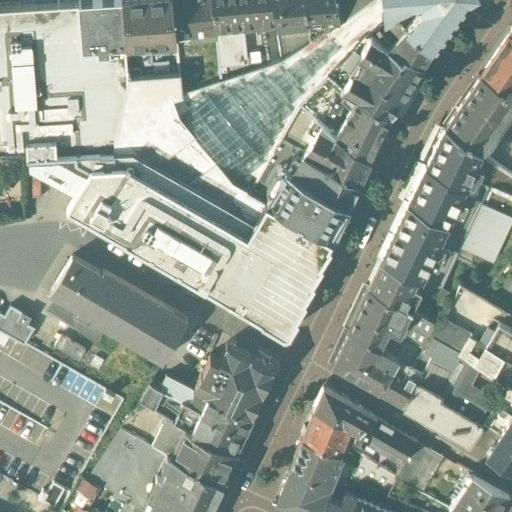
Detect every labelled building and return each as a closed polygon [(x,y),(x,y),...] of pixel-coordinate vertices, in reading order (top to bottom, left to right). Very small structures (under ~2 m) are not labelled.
[(0,152),(26,154),(26,157),(29,157),(30,167),(74,191),(94,150),(127,75),(122,0),(67,0),(0,5),(0,152)] [(179,70),(171,0),(122,0),(127,75),(179,70)] [(211,0),(171,0),(179,70),(180,93),(220,80),(211,0)] [(211,0),(220,80),(280,59),(271,0),(211,0)] [(271,0),(280,59),(310,40),(303,0),(271,0)] [(303,0),(310,40),(339,20),(335,0),(303,0)] [(335,0),(339,20),(367,0),(335,0)] [(423,0),(419,5),(446,27),(465,0),(382,0),(383,10),(404,0),(423,0)] [(432,48),(446,27),(419,5),(404,26),(432,48)] [(391,13),(367,29),(375,35),(381,30),(385,36),(390,41),(388,45),(401,55),(404,52),(421,66),(432,48),(404,26),(391,13)] [(403,96),(421,66),(404,52),(401,55),(388,45),(375,35),(367,29),(341,56),(371,75),(370,77),(403,96)] [(511,33),(509,31),(480,75),(511,95),(511,33)] [(391,116),(403,96),(370,77),(371,75),(341,56),(327,72),(346,91),(391,116)] [(327,72),(314,86),(347,114),(348,115),(381,137),(391,116),(346,91),(327,72)] [(511,95),(480,75),(464,98),(507,126),(511,121),(511,95)] [(370,161),(381,137),(348,115),(347,114),(314,86),(299,101),(340,138),(370,161)] [(511,147),(499,139),(507,126),(464,98),(445,127),(487,157),(511,175),(511,147)] [(340,138),(299,101),(279,138),(303,151),(358,184),(370,161),(340,138)] [(511,175),(487,157),(445,127),(429,160),(465,177),(459,191),(474,199),(463,214),(489,237),(511,224),(511,175)] [(333,241),(266,201),(232,218),(208,206),(94,150),(74,191),(65,210),(287,338),(294,326),(333,241)] [(303,151),(292,170),(349,205),(358,184),(303,151)] [(425,166),(408,203),(447,226),(447,227),(453,230),(479,242),(489,237),(463,214),(474,199),(459,191),(465,177),(429,160),(426,166),(425,166)] [(349,205),(292,170),(286,167),(266,201),(333,241),(349,205)] [(450,238),(453,230),(447,227),(447,226),(408,203),(381,261),(428,283),(432,274),(426,272),(431,261),(444,267),(455,241),(450,238)] [(481,295),(511,263),(511,229),(488,242),(464,267),(458,280),(481,295)] [(187,320),(102,269),(101,271),(72,254),(47,294),(51,296),(50,297),(66,307),(59,319),(71,326),(72,325),(97,340),(105,328),(162,362),(187,320)] [(428,283),(381,261),(371,286),(370,286),(369,287),(417,314),(420,310),(414,307),(421,293),(442,303),(442,305),(447,307),(453,296),(428,283)] [(417,314),(369,287),(349,331),(379,348),(422,371),(431,354),(423,349),(438,325),(417,314)] [(0,476),(58,509),(60,510),(75,484),(123,400),(24,343),(34,327),(27,324),(31,316),(13,306),(10,304),(4,315),(0,312),(0,476)] [(422,371),(403,406),(422,417),(456,436),(469,443),(481,423),(457,408),(480,363),(477,360),(449,343),(457,328),(441,318),(438,325),(423,349),(431,354),(422,371)] [(511,328),(499,322),(477,360),(480,363),(511,383),(511,328)] [(349,331),(332,366),(403,406),(422,371),(379,348),(349,331)] [(251,417),(273,371),(250,360),(251,357),(226,345),(218,362),(209,357),(201,375),(200,374),(193,390),(251,417)] [(244,434),(251,417),(193,390),(166,377),(158,392),(244,434)] [(189,433),(235,452),(244,434),(158,392),(149,386),(138,403),(189,433)] [(312,410),(357,429),(351,443),(371,454),(376,446),(364,439),(376,416),(322,386),(312,410)] [(220,482),(235,452),(189,433),(138,403),(121,428),(220,482)] [(500,433),(486,453),(511,467),(511,414),(495,403),(482,421),(500,433)] [(312,410),(301,437),(352,458),(356,452),(350,445),(351,443),(357,429),(312,410)] [(416,438),(376,416),(364,439),(376,446),(392,454),(389,459),(401,465),(416,438)] [(220,482),(121,428),(87,478),(124,499),(145,511),(206,511),(214,497),(220,482)] [(289,469),(329,487),(349,477),(387,494),(397,477),(395,475),(356,452),(352,458),(301,437),(289,469)] [(430,447),(416,438),(401,465),(395,475),(397,477),(408,483),(430,447)] [(443,454),(430,447),(408,483),(421,491),(443,454)] [(289,469),(276,502),(297,511),(349,511),(357,496),(345,491),(340,501),(326,495),(329,487),(289,469)] [(448,506),(451,507),(457,511),(495,511),(511,492),(472,470),(448,506)] [(349,511),(394,511),(357,496),(349,511)] [(145,511),(124,499),(116,511),(145,511)]
